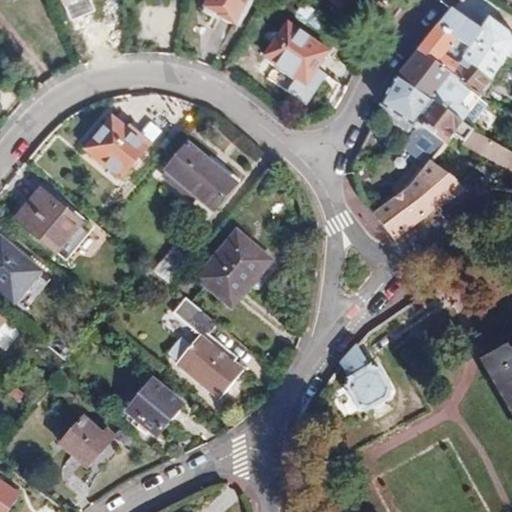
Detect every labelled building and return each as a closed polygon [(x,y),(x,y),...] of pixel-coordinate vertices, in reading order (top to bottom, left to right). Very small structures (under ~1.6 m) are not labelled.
[(60,0),(70,22),(96,11),(90,0),(60,0)] [(209,0),(206,7),(220,15),(219,16),(236,25),(249,0),(209,0)] [(330,0),(346,13),(355,0),(330,0)] [(452,9),(438,27),(500,69),(508,57),(511,59),(511,34),(490,18),(481,30),(452,9)] [(317,70),(329,52),(288,23),(265,57),(297,79),(288,93),(306,106),(326,76),(317,70)] [(453,75),(482,97),(500,69),(438,27),(418,51),(453,75)] [(398,79),(436,103),(464,123),(474,130),(491,104),(482,97),(453,75),(418,51),(398,79)] [(421,129),(423,127),(419,124),(436,103),(398,79),(397,80),(384,104),(413,123),(421,129)] [(423,127),(445,144),(451,137),(511,171),(511,188),(511,192),(511,152),(474,130),(464,123),(436,103),(419,124),(423,127)] [(420,131),(421,129),(413,123),(384,104),(378,116),(413,136),(415,133),(420,131)] [(112,118),(86,149),(122,180),(149,147),(112,118)] [(431,162),(445,144),(423,127),(421,129),(420,131),(415,133),(413,136),(409,142),(408,143),(416,148),(412,155),(419,159),(418,168),(424,171),(431,162)] [(167,171),(198,197),(214,211),(237,184),(220,171),(217,175),(205,165),(185,148),(167,171)] [(208,161),(205,165),(217,175),(220,171),(208,161)] [(434,212),(466,192),(455,179),(431,162),(424,171),(409,189),(375,214),(395,242),(434,212)] [(193,204),(198,197),(167,171),(161,178),(193,204)] [(16,220),(57,254),(82,224),(85,221),(70,209),(68,212),(42,190),(16,220)] [(94,229),(85,221),(82,224),(57,254),(66,262),(94,229)] [(272,262),(237,233),(199,280),(232,308),(272,262)] [(0,292),(19,309),(36,289),(31,285),(42,272),(1,238),(0,239),(0,292)] [(171,285),(183,271),(191,263),(174,248),(155,271),(171,285)] [(139,277),(150,287),(159,277),(148,267),(139,277)] [(191,278),(183,271),(171,285),(179,292),(191,278)] [(169,285),(159,277),(150,287),(160,295),(169,285)] [(200,336),(191,347),(178,362),(177,363),(221,400),(245,369),(233,360),(236,357),(210,335),(218,324),(186,298),(174,314),(200,336)] [(169,354),(178,362),(191,347),(182,339),(169,354)] [(60,353),(64,347),(55,340),(51,345),(60,353)] [(68,362),(44,342),(36,352),(59,372),(68,362)] [(374,343),(342,358),(367,411),(400,395),(374,343)] [(511,349),(491,362),(511,399),(511,349)] [(157,438),(184,405),(154,380),(127,412),(157,438)] [(111,442),(103,435),(84,419),(61,445),(88,468),(111,442)] [(107,430),(103,435),(111,442),(115,437),(107,430)] [(0,511),(7,511),(19,495),(0,482),(0,511)]
